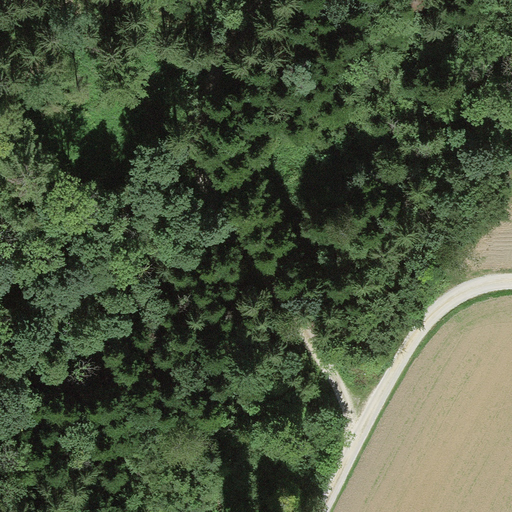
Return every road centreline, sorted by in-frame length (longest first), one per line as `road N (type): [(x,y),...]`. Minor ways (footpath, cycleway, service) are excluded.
road 1 (track): [(352,432),(292,310),(218,213),(198,173),(190,137),(204,93),(256,0)]
road 2 (track): [(314,511),(352,432),(438,303),(458,289),(511,282)]
